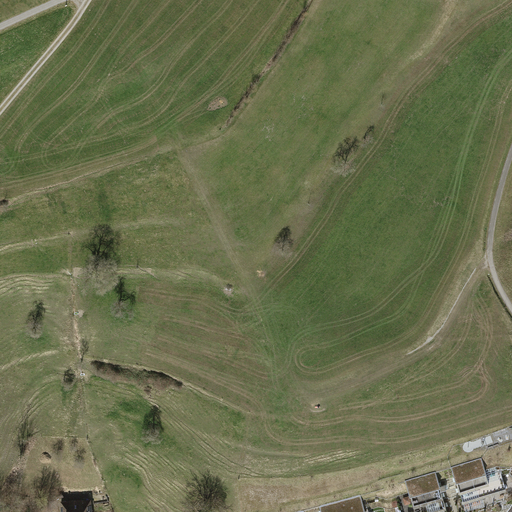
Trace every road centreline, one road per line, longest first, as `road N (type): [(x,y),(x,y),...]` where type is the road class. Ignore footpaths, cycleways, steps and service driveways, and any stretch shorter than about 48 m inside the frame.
road 1 (track): [(105,0),(312,398),(431,340),(490,258)]
road 2 (track): [(181,154),(234,130),(319,0)]
road 3 (track): [(86,0),(0,111)]
